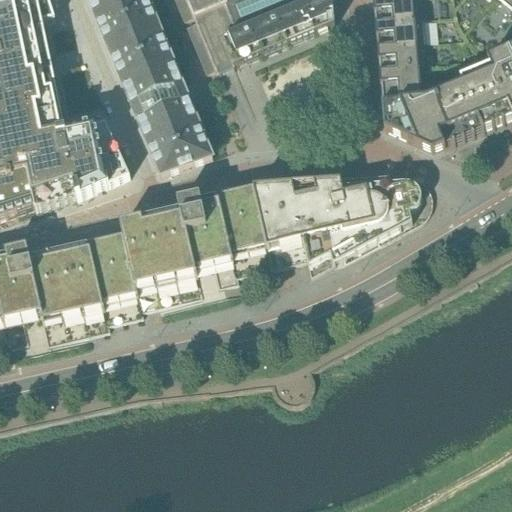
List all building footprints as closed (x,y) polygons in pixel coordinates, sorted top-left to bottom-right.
[(0,0),(0,223),(33,213),(35,212),(36,217),(35,217),(36,219),(60,211),(74,207),(77,206),(77,205),(130,181),(106,129),(66,137),(51,67),(42,27),(55,24),(47,0),(0,0)] [(213,162),(145,0),(87,0),(161,180),(213,162)] [(184,0),(194,21),(200,39),(203,44),(205,50),(208,56),(215,75),(216,74),(219,79),(234,73),(234,71),(235,71),(225,48),(238,42),(237,39),(312,8),(308,0),(184,0)] [(238,42),(225,48),(235,71),(237,70),(247,66),(335,29),(333,1),(333,0),(308,0),(312,8),(237,39),(238,42)] [(511,14),(496,2),(493,0),(403,0),(403,3),(407,52),(412,106),(405,107),(421,150),(433,156),(445,151),(453,148),(453,149),(456,148),(455,147),(462,143),(463,145),(466,144),(465,143),(472,139),(473,141),(475,140),(475,138),(482,135),(483,137),(485,136),(484,134),(492,131),(493,133),(495,132),(494,130),(502,127),(503,129),(505,128),(505,126),(511,122),(511,14)] [(511,0),(498,0),(496,2),(511,14),(511,0)] [(422,3),(374,7),(375,18),(376,18),(377,29),(376,30),(376,31),(424,27),(422,3)] [(177,7),(180,13),(188,10),(186,4),(177,7)] [(180,13),(182,19),(191,15),(188,10),(180,13)] [(193,21),(191,15),(182,19),(185,25),(193,21)] [(187,30),(189,36),(198,33),(195,27),(187,30)] [(426,51),(424,27),(376,31),(377,42),(378,42),(379,53),(378,53),(378,55),(407,52),(426,51)] [(189,36),(192,42),(200,39),(198,33),(189,36)] [(192,42),(194,48),(203,44),(200,39),(192,42)] [(194,48),(197,54),(205,50),(203,44),(194,48)] [(197,54),(199,60),(207,57),(208,56),(205,50),(197,54)] [(426,51),(407,52),(378,55),(379,66),(380,66),(381,77),(380,77),(380,79),(428,75),(426,51)] [(207,57),(199,60),(202,66),(209,63),(207,57)] [(209,63),(202,66),(204,72),(212,69),(209,63)] [(212,69),(204,72),(207,78),(213,75),(214,75),(212,69)] [(420,77),(428,76),(428,75),(380,79),(381,90),(382,90),(383,109),(383,110),(422,106),(422,105),(420,77)] [(421,228),(423,226),(426,224),(429,221),(430,217),(432,213),(432,209),(433,206),(432,203),(432,200),(430,196),(428,192),(426,189),(423,187),(419,184),(416,183),(412,182),(409,181),(405,181),(255,193),(272,273),(307,265),(311,281),(344,264),(345,268),(418,230),(421,228)] [(6,258),(7,262),(0,263),(0,354),(10,352),(12,364),(90,346),(89,340),(110,335),(108,329),(143,321),(142,315),(161,311),(162,317),(241,299),(237,281),(272,273),(255,193),(218,202),(219,208),(202,212),(200,202),(178,207),(181,217),(141,225),(121,230),(124,241),(30,263),(28,253),(6,258)]
